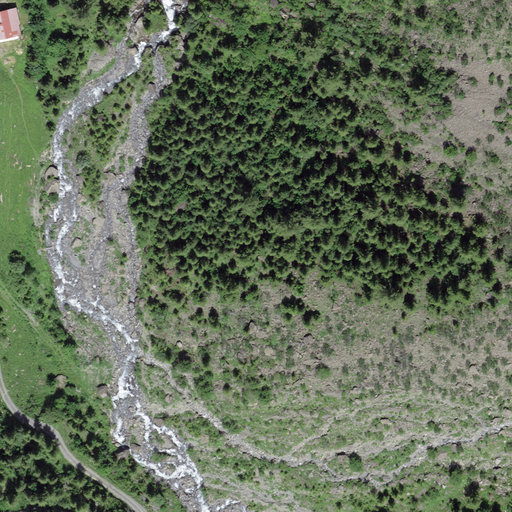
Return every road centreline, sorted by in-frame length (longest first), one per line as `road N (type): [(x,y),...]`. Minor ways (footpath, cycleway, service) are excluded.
road 1 (track): [(136,511),(64,456),(52,432),(3,402),(0,385)]
road 2 (track): [(0,286),(73,373),(109,371),(118,361),(110,335)]
